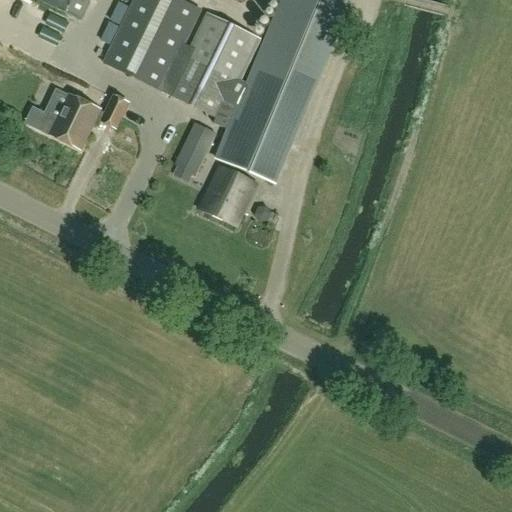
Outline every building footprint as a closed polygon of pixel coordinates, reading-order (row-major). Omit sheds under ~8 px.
[(78,24),(89,0),(36,0),(35,3),(78,24)] [(160,93),(198,11),(175,0),(133,0),(103,66),(160,93)] [(352,1),(348,0),(281,0),(264,41),(204,15),(168,97),(217,118),(214,125),(229,132),(217,161),(272,184),(352,1)] [(55,130),(72,91),(63,87),(53,109),(35,101),(28,118),(55,130)] [(105,115),(71,100),(52,140),(79,153),(94,121),(115,131),(127,105),(113,98),(105,115)] [(192,126),(175,166),(179,167),(175,175),(190,182),(193,175),(197,176),(216,136),(192,126)] [(199,211),(236,229),(256,186),(220,168),(199,211)]
